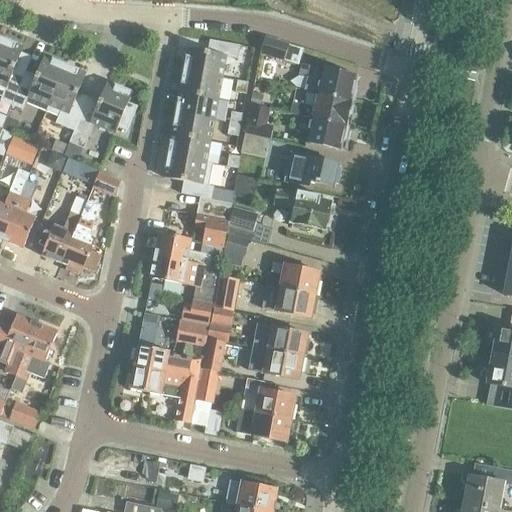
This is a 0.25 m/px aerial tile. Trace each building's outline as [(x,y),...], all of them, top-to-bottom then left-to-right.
[(266,37),(260,55),(283,62),(289,45),(266,37)] [(1,102),(12,107),(24,78),(13,73),(23,49),(15,46),(15,45),(3,40),(0,46),(0,96),(2,98),(1,102)] [(186,59),(183,72),(222,79),(226,58),(238,60),(240,47),(210,42),(208,54),(188,50),(186,59)] [(26,104),(47,113),(66,66),(53,61),(44,58),(34,82),(24,78),(12,107),(23,111),(26,104)] [(56,125),(74,133),(86,104),(76,99),(86,75),(78,72),(78,71),(66,66),(47,113),(59,118),(56,125)] [(351,103),(352,101),(355,100),(357,92),(355,89),(357,78),(334,73),(335,70),(323,67),(322,70),(302,66),(299,77),(319,82),(316,95),(351,103)] [(181,85),(180,93),(218,100),(222,79),(183,72),(181,85)] [(235,94),(246,96),(248,84),(238,82),(235,94)] [(86,104),(74,133),(70,144),(84,150),(94,126),(115,135),(118,128),(127,132),(137,108),(128,104),(132,94),(129,93),(130,93),(115,87),(107,84),(97,108),(86,104)] [(178,101),(176,114),(214,122),(218,100),(180,93),(178,101)] [(252,106),(260,108),(262,97),(254,95),(252,101),(251,106),(252,106)] [(354,108),(351,105),(351,103),(316,95),(313,109),(293,104),(290,115),(311,120),(346,127),(348,117),(352,116),(354,108)] [(248,124),(246,134),(270,140),(273,128),(266,126),(270,110),(260,108),(252,106),(248,124)] [(232,113),(230,125),(240,127),(242,115),(232,113)] [(173,128),(172,136),(210,143),(214,122),(176,114),(173,128)] [(2,130),(2,131),(13,135),(14,136),(19,123),(7,119),(2,130)] [(340,152),(343,141),(346,140),(348,132),(346,129),(346,127),(311,120),(305,144),(340,152)] [(240,127),(230,125),(227,136),(238,138),(240,127)] [(0,155),(4,157),(13,135),(2,131),(2,130),(0,129),(0,155)] [(270,140),(246,134),(241,155),(265,160),(270,140)] [(170,144),(168,157),(206,164),(210,143),(172,136),(171,144),(170,144)] [(13,137),(7,152),(35,163),(41,148),(13,137)] [(60,173),(66,159),(52,154),(49,162),(52,170),(60,173)] [(340,166),(292,156),(286,183),(310,189),(312,183),(334,188),(335,185),(339,186),(343,170),(339,169),(340,166)] [(181,195),(201,199),(212,201),(214,188),(202,186),(206,164),(168,157),(165,170),(166,170),(164,179),(184,183),(181,195)] [(227,168),(238,170),(240,159),(229,157),(227,168)] [(69,160),(63,174),(73,178),(79,164),(69,160)] [(0,239),(3,241),(27,181),(30,174),(19,170),(11,189),(5,207),(0,204),(0,239)] [(101,172),(94,188),(116,197),(121,181),(101,172)] [(247,179),(237,177),(233,197),(243,199),(247,179)] [(27,181),(3,241),(23,249),(36,219),(26,215),(38,186),(27,181)] [(323,231),(326,232),(327,229),(330,230),(333,218),(329,217),(331,206),(319,204),(320,198),(297,193),(296,196),(276,192),(273,206),(293,210),(291,224),(293,224),(292,229),(303,231),(304,228),(323,232),(323,231)] [(42,257),(62,265),(87,203),(77,199),(64,231),(54,227),(42,257)] [(200,199),(197,216),(228,222),(232,205),(212,201),(201,199),(200,199)] [(87,203),(62,265),(67,267),(66,271),(79,276),(80,273),(82,273),(84,270),(95,274),(102,258),(91,253),(95,243),(86,240),(100,208),(87,203)] [(236,207),(231,224),(256,232),(261,215),(236,207)] [(159,236),(155,257),(220,269),(228,222),(197,216),(194,229),(205,231),(200,254),(189,252),(191,242),(159,236)] [(231,235),(226,252),(246,258),(251,241),(231,235)] [(183,303),(180,323),(209,328),(213,306),(220,269),(155,257),(151,279),(183,285),(185,275),(203,278),(201,288),(196,287),(193,305),(183,303)] [(284,276),(281,290),(315,297),(319,274),(273,264),(271,274),(284,276)] [(218,278),(213,310),(234,314),(240,282),(218,278)] [(315,297),(281,290),(279,304),(266,301),(264,311),(310,320),(315,297)] [(16,378),(18,374),(37,325),(17,317),(13,327),(0,359),(0,362),(8,366),(5,373),(16,378)] [(137,347),(133,369),(200,381),(209,328),(180,323),(176,344),(189,346),(187,358),(169,355),(169,353),(137,347)] [(58,333),(37,325),(18,374),(16,378),(12,390),(18,393),(24,390),(29,379),(30,375),(45,380),(51,364),(46,362),(58,333)] [(213,325),(210,340),(230,344),(233,328),(213,325)] [(269,352),(269,351),(302,358),(303,356),(307,357),(310,341),(306,341),(307,336),(258,326),(254,349),(269,352)] [(511,332),(498,329),(492,357),(511,361),(511,332)] [(203,372),(221,376),(227,345),(209,342),(203,372)] [(302,358),(269,351),(269,352),(267,364),(251,361),(249,372),(298,382),(302,358)] [(498,388),(494,408),(511,411),(511,361),(492,357),(490,369),(486,369),(484,381),(487,383),(487,385),(498,388)] [(196,402),(200,381),(133,369),(129,390),(161,396),(163,386),(180,389),(177,405),(195,408),(196,402)] [(259,400),(257,414),(290,421),(295,398),(266,392),(267,385),(250,381),(247,398),(259,400)] [(212,405),(214,393),(200,390),(197,402),(212,405)] [(15,402),(8,420),(32,430),(39,412),(15,402)] [(207,429),(212,405),(196,402),(195,408),(192,425),(207,429)] [(290,421),(257,414),(241,411),(237,434),(285,444),(290,421)] [(0,445),(6,447),(14,427),(0,421),(0,445)] [(151,484),(164,486),(168,466),(145,461),(142,475),(151,484)] [(469,478),(464,505),(499,511),(504,486),(511,487),(511,472),(495,469),(492,482),(469,478)] [(226,505),(238,508),(261,511),(271,511),(276,491),(230,482),(226,505)] [(159,493),(156,508),(171,511),(174,496),(159,493)] [(127,503),(124,511),(161,511),(162,511),(127,503)]
